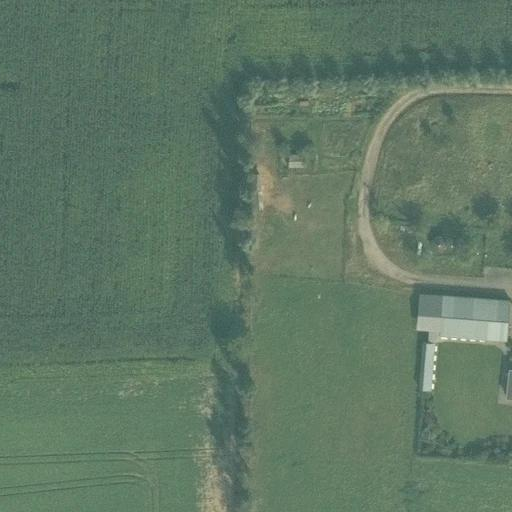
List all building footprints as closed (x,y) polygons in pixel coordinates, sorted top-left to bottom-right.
[(430,240),(430,247),(433,252),(441,252),(445,248),(445,241),(442,236),(435,236),(430,240)] [(438,336),(505,341),(508,301),(418,294),(417,312),(415,330),(428,331),(427,343),(433,344),(438,336)] [(375,309),(372,347),(414,350),(415,330),(417,312),(375,309)] [(418,390),(430,390),(433,344),(427,343),(421,343),(418,390)] [(511,369),(504,369),(501,397),(511,397),(511,369)] [(421,430),(420,440),(428,441),(429,430),(421,430)]
